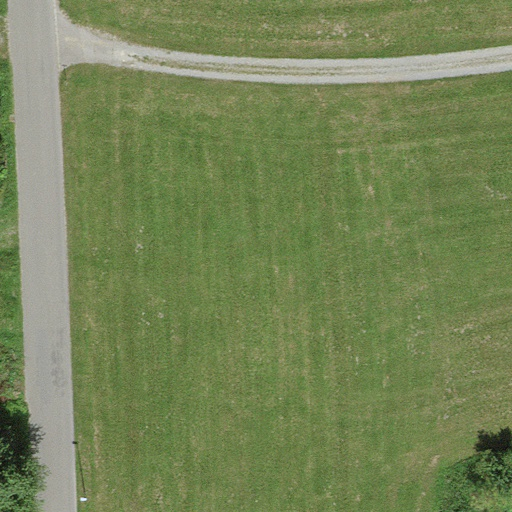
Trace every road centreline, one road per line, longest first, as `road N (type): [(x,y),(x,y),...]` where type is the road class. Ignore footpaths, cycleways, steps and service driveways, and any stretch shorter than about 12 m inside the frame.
road 1 (unclassified): [(55,511),(28,0)]
road 2 (track): [(511,58),(317,74),(33,47)]
